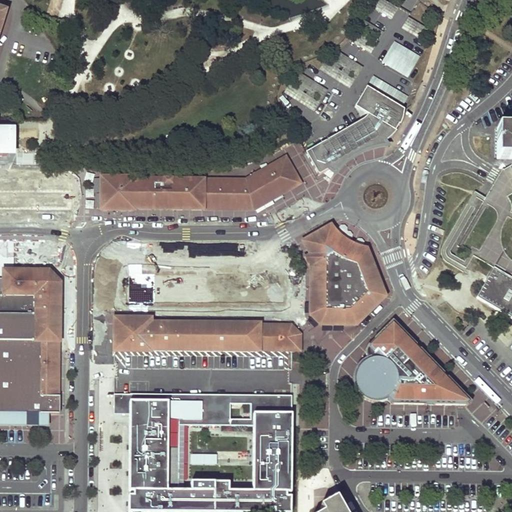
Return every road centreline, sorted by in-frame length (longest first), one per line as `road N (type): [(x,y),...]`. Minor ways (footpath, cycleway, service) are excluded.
road 1 (residential): [(87,229),(79,511)]
road 2 (residential): [(405,294),(341,355),(333,377),(336,467),(359,511)]
road 3 (tertiary): [(320,214),(263,233),(87,229)]
road 4 (tertiary): [(402,188),(476,0)]
road 5 (tertiary): [(466,0),(424,109),(404,146),(378,168)]
road 6 (tertiary): [(511,405),(405,294)]
